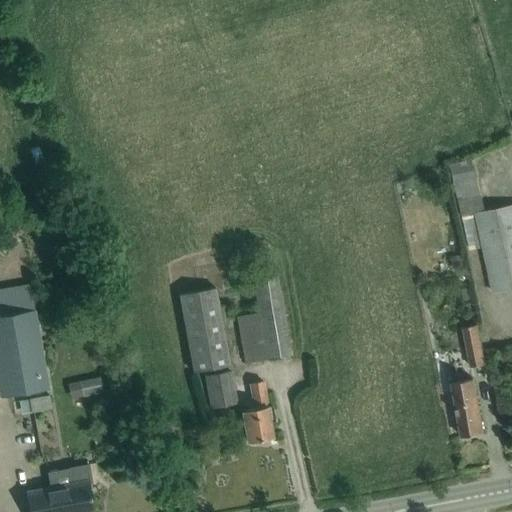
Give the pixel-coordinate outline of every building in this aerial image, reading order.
[(494,164),(470,165),(472,207),(496,206),(494,164)] [(511,205),(475,213),(492,291),(511,287),(511,205)] [(236,316),(245,363),(293,355),(278,276),(253,281),(259,312),(236,316)] [(29,283),(0,287),(0,315),(34,309),(29,283)] [(216,287),(178,294),(193,372),(230,365),(216,287)] [(0,315),(0,397),(48,389),(34,309),(0,315)] [(463,327),(470,366),(484,363),(477,324),(463,327)] [(485,358),(486,379),(499,378),(497,357),(485,358)] [(236,403),(229,370),(205,375),(212,408),(236,403)] [(82,386),(117,387),(118,373),(83,372),(82,386)] [(473,378),(451,382),(456,407),(453,408),(455,420),(458,419),(461,436),(483,432),(473,378)] [(275,421),(271,405),(267,406),(262,381),(249,383),(254,408),(241,410),(247,442),(272,437),(269,422),(275,421)] [(73,484),(27,493),(30,511),(92,511),(87,483),(91,482),(88,464),(69,467),(73,484)]
